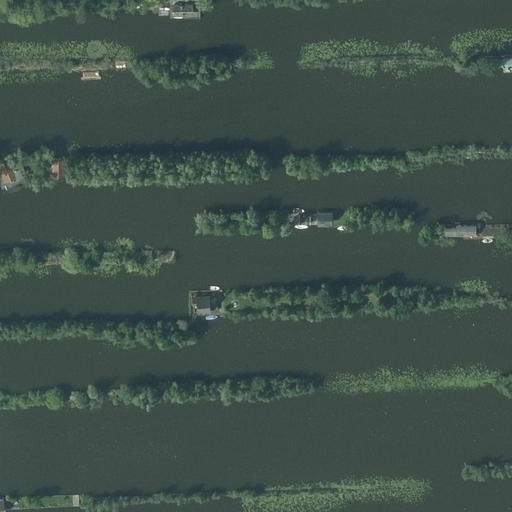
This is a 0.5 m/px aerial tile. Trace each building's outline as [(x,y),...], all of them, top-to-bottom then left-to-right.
[(199,1),(171,1),(171,18),(200,19),(199,1)] [(9,158),(0,161),(0,170),(4,181),(15,177),(16,179),(22,177),(19,169),(23,167),(21,162),(12,165),(9,158)] [(333,212),(318,212),(318,222),(333,222),(333,212)] [(456,228),(445,228),(446,236),(477,236),(476,225),(456,225),(456,228)] [(210,296),(192,297),(193,306),(197,306),(197,313),(211,313),(210,296)]
